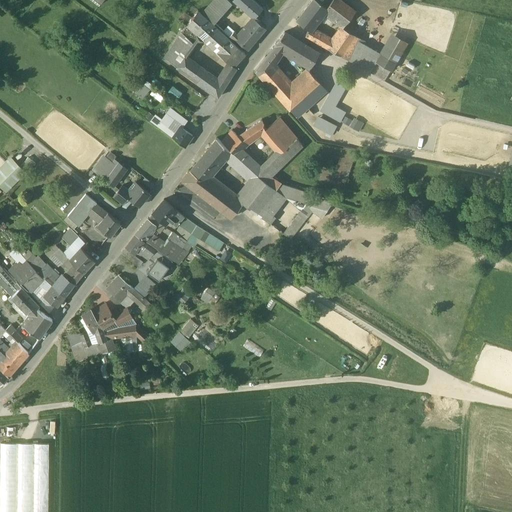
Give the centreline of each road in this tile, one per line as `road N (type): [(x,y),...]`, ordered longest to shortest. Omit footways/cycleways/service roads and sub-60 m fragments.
road 1 (secondary): [(299,0),(190,156),(0,395)]
road 2 (track): [(476,394),(358,379),(0,410)]
road 3 (track): [(511,405),(476,394),(321,300),(160,191)]
road 4 (track): [(132,225),(0,114)]
